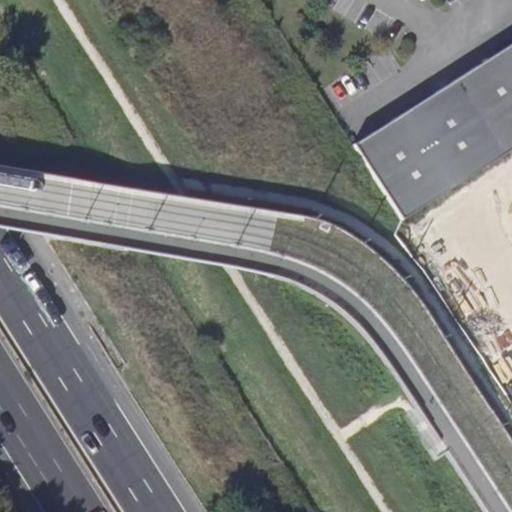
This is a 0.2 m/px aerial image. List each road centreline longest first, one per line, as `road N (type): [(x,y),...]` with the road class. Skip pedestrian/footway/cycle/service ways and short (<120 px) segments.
road 1 (motorway): [(147,511),(0,278)]
road 2 (motorway): [(0,385),(81,511)]
